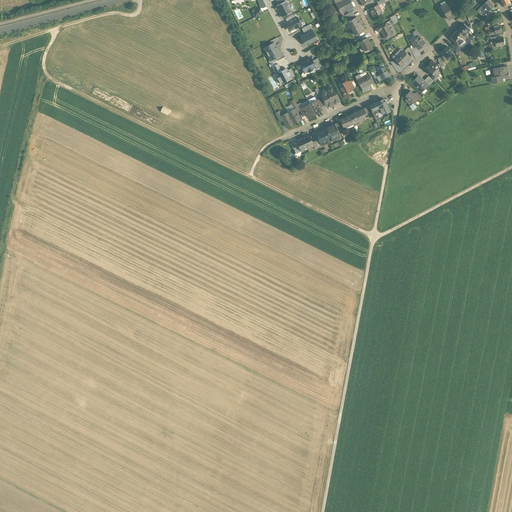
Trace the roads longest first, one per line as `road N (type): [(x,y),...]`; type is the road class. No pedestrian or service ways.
road 1 (track): [(373,236),(50,79),(43,61),(58,28)]
road 2 (track): [(373,236),(322,511)]
road 3 (track): [(48,77),(0,274)]
road 4 (track): [(138,0),(134,15),(105,14),(0,46)]
road 5 (track): [(511,167),(373,236)]
road 6 (residential): [(287,136),(400,83)]
road 7 (unclassified): [(0,29),(118,0)]
